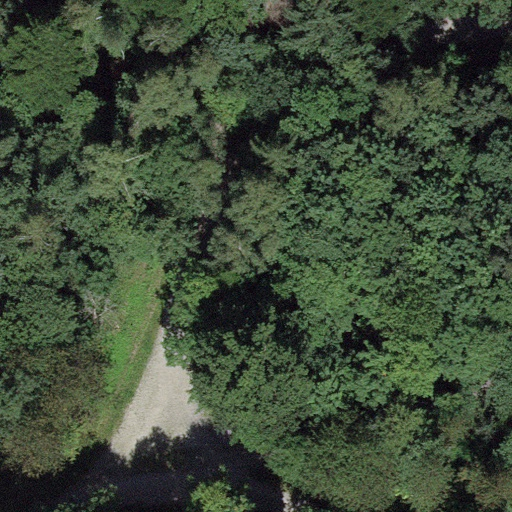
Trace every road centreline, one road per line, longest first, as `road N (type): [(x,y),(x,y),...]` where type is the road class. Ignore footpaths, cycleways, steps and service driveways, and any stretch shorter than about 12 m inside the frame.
road 1 (track): [(511,33),(370,49),(291,119),(220,205),(174,322),(140,476)]
road 2 (track): [(294,511),(262,498),(140,476),(76,511)]
